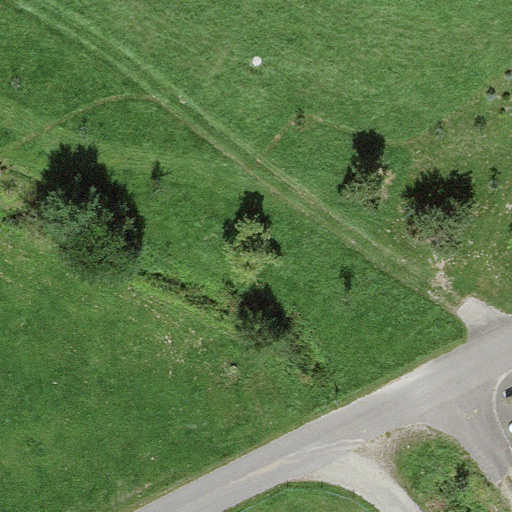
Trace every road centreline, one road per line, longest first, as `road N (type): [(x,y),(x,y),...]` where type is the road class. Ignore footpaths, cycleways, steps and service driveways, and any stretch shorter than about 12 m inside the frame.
road 1 (track): [(511,331),(437,295),(18,0)]
road 2 (unclassified): [(194,511),(511,349)]
road 3 (track): [(291,460),(351,469),(398,494),(410,511)]
road 4 (track): [(408,401),(469,423),(511,471)]
